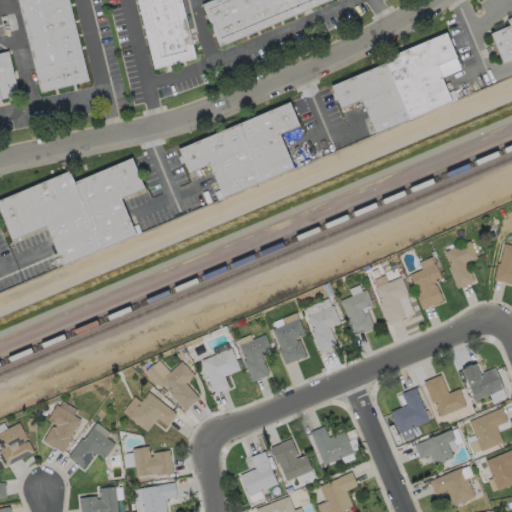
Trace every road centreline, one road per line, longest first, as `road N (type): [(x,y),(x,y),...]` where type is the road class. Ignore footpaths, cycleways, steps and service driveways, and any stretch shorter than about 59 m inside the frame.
road 1 (residential): [(440,0),(337,59),(164,127),(0,165)]
road 2 (residential): [(216,511),(205,463),(227,420),(351,379),(499,314)]
road 3 (residential): [(351,379),(408,511)]
